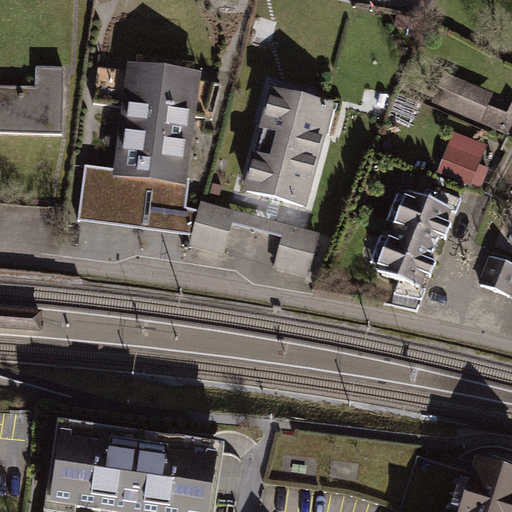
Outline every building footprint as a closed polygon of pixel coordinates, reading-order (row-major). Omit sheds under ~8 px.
[(0,137),(59,138),(59,75),(34,75),(34,95),(0,95),(0,137)] [(194,83),(123,75),(110,188),(182,196),(194,83)] [(490,99),(454,84),(442,113),(478,128),(490,99)] [(333,116),(267,99),(241,200),(307,217),(333,116)] [(448,137),(434,170),(472,186),(486,153),(448,137)] [(386,237),(436,258),(452,219),(402,198),(386,237)] [(233,220),(202,212),(192,250),(223,258),(233,220)] [(314,242),(282,233),(273,271),(304,279),(314,242)] [(370,276),(419,297),(436,258),(386,237),(370,276)] [(511,295),(511,277),(487,267),(477,290),(509,303),(511,295)] [(41,312),(0,309),(0,327),(39,331),(41,312)] [(241,511),(255,450),(47,420),(30,511),(241,511)] [(511,511),(511,477),(474,466),(459,511),(511,511)]
